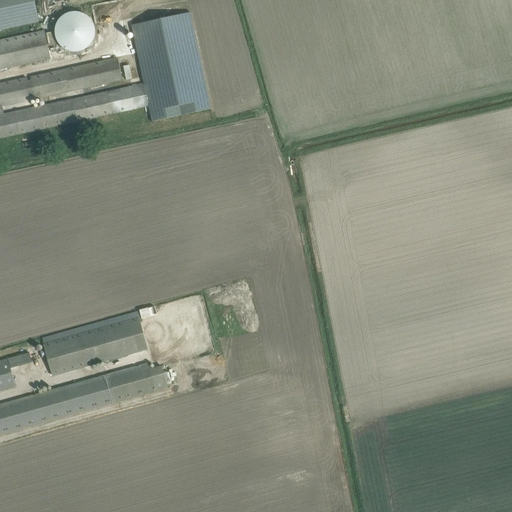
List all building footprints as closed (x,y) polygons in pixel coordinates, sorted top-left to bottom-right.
[(0,0),(0,30),(39,22),(34,0),(0,0)] [(93,20),(80,10),(64,12),(53,26),(55,43),(69,53),(86,50),(96,37),(93,20)] [(131,25),(152,122),(211,109),(190,12),(131,25)] [(0,70),(51,60),(45,31),(0,40),(0,70)] [(123,80),(118,58),(0,83),(0,139),(138,109),(132,85),(5,114),(3,107),(123,80)] [(149,308),(42,338),(44,345),(53,376),(148,349),(140,320),(154,316),(154,315),(157,314),(155,307),(149,308)] [(0,390),(15,386),(8,359),(0,360),(0,390)] [(0,434),(168,387),(162,365),(151,368),(149,363),(0,404),(0,434)]
